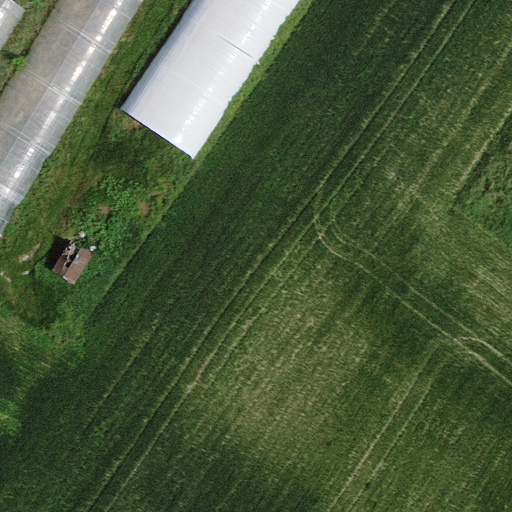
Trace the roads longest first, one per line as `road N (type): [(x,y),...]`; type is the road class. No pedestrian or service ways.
road 1 (track): [(28,273),(58,223),(105,103),(163,0)]
road 2 (track): [(0,400),(31,347),(36,320),(28,273)]
